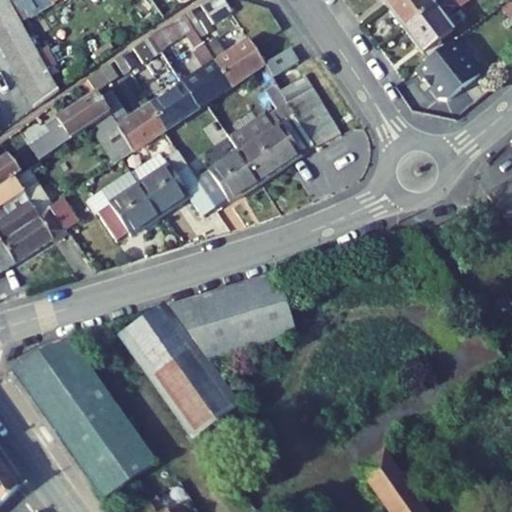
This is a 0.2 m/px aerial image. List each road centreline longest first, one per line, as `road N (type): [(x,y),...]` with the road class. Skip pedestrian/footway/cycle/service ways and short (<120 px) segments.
road 1 (residential): [(395,192),(300,235),(0,329)]
road 2 (residential): [(405,144),(302,0)]
road 3 (secondary): [(0,411),(75,511)]
